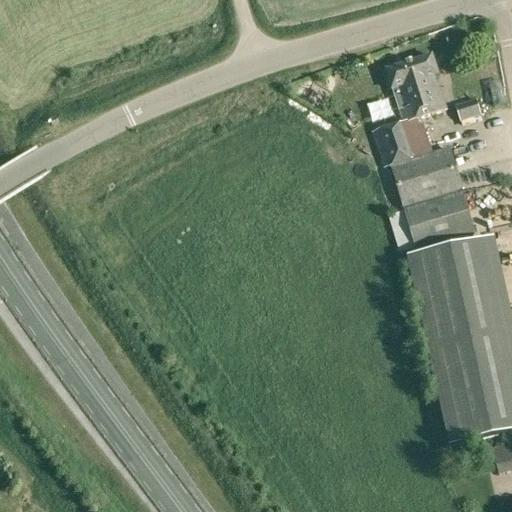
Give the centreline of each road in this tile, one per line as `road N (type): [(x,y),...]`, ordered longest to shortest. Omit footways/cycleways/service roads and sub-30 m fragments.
road 1 (primary): [(183,511),(0,258)]
road 2 (residential): [(260,62),(481,0)]
road 3 (unclassified): [(0,186),(197,86)]
